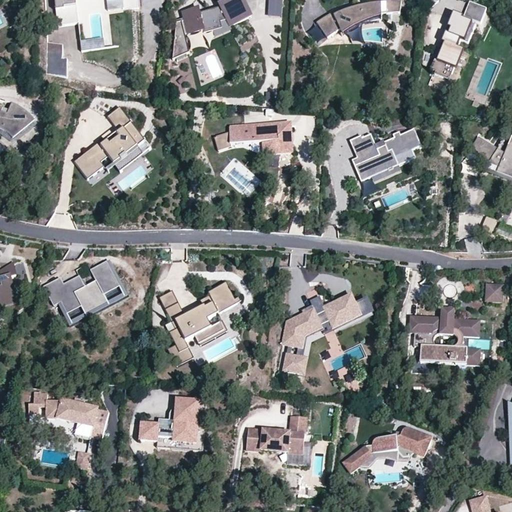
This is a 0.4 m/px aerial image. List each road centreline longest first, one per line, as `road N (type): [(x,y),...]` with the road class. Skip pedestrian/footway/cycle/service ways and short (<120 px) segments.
road 1 (residential): [(0,223),(84,237),(269,238),(465,265),(511,262)]
road 2 (unknown): [(58,235),(71,159),(93,112),(112,101),(134,104),(153,126)]
road 3 (unknown): [(366,129),(340,141),(342,198),(330,244)]
